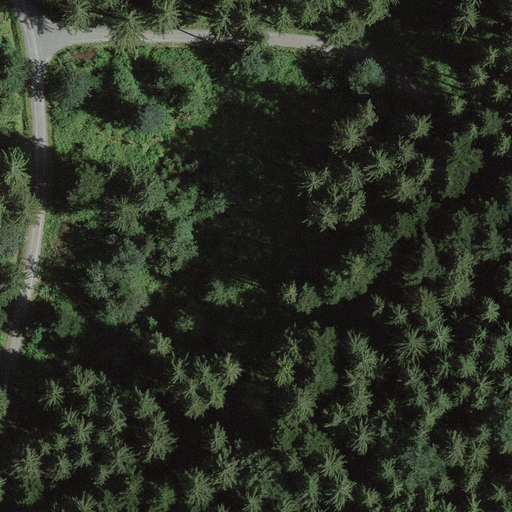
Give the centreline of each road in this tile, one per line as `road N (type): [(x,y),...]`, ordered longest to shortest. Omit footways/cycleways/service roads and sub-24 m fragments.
road 1 (track): [(7,511),(7,409),(42,175),(36,64),(20,0)]
road 2 (track): [(32,35),(331,43),(511,136)]
